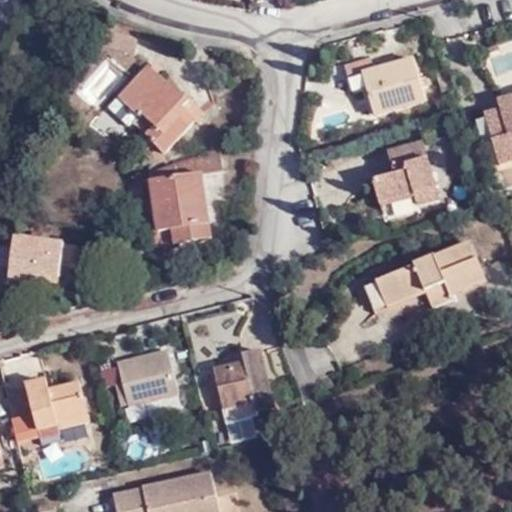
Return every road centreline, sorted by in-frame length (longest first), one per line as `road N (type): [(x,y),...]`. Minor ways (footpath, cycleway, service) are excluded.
road 1 (residential): [(0,335),(270,275),(284,39)]
road 2 (residential): [(433,0),(284,39)]
road 3 (residential): [(284,39),(147,0)]
